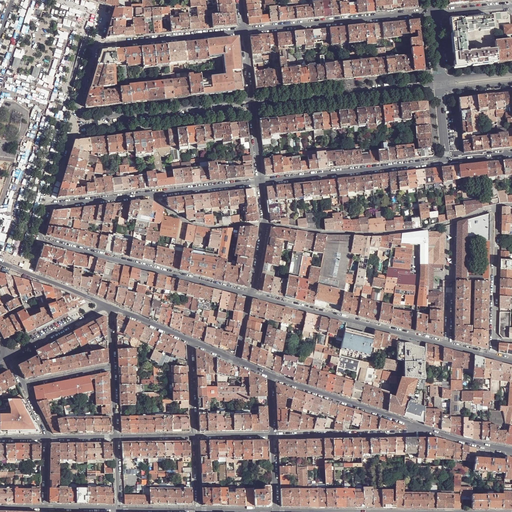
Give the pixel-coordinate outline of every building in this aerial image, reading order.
[(107,0),(106,6),(110,7),(115,8),(119,9),(118,0),(107,0)] [(154,0),(143,0),(143,5),(143,10),(152,9),(155,9),(154,5),(154,3),(154,0)] [(356,0),(357,0),(357,2),(358,14),(364,13),(367,13),(365,0),(356,0)] [(365,0),(367,13),(373,12),(376,12),(374,2),(373,0),(365,0)] [(403,9),(402,0),(380,0),(381,1),(374,2),(376,12),(383,11),(391,10),(397,10),(403,9)] [(417,0),(402,0),(403,9),(408,9),(418,8),(418,4),(417,0)] [(330,1),(321,2),(323,17),(329,17),(332,16),(330,1)] [(339,1),(330,1),(332,16),(337,16),(341,16),(340,4),(339,1)] [(321,2),(313,3),(313,5),(314,18),(320,18),(323,17),(321,2)] [(357,2),(348,3),(349,15),(354,14),(358,14),(357,2)] [(349,15),(348,3),(343,4),(340,4),(341,16),(346,15),(349,15)] [(296,7),(297,20),(298,20),(304,19),(312,19),(314,18),(313,5),(310,5),(305,6),(296,7)] [(234,6),(217,7),(218,16),(235,16),(235,10),(234,6)] [(270,15),(271,23),(275,22),(279,22),(278,9),(278,6),(269,7),(269,10),(270,14),(270,15)] [(287,8),(288,21),(294,20),(297,20),(296,7),(287,8)] [(126,10),(119,9),(115,8),(112,21),(126,21),(132,21),(132,10),(126,10)] [(201,8),(197,8),(198,16),(207,16),(206,8),(201,8)] [(287,8),(278,9),(279,22),(283,21),(288,21),(287,8)] [(152,9),(143,10),(144,16),(144,19),(153,18),(152,9)] [(152,9),(153,18),(162,17),(161,9),(159,9),(155,9),(152,9)] [(189,14),(179,15),(180,19),(181,32),(187,31),(191,31),(189,17),(189,14)] [(260,17),(260,24),(267,23),(271,23),(270,15),(270,14),(267,15),(262,15),(260,16),(260,17)] [(196,30),(200,30),(198,16),(189,17),(191,31),(196,30)] [(207,16),(198,16),(200,30),(206,29),(208,29),(207,16)] [(218,16),(212,16),(213,22),(213,28),(213,29),(225,27),(237,26),(236,21),(235,16),(218,16)] [(496,50),(476,52),(468,53),(468,55),(467,55),(465,56),(465,52),(466,52),(465,45),(464,45),(464,40),(464,33),(463,33),(463,30),(464,29),(464,30),(466,30),(466,31),(473,30),(493,29),(492,19),(492,16),(483,17),(472,18),(459,19),(450,20),(451,33),(452,34),(454,54),(454,56),(455,67),(463,66),(477,65),(490,64),(497,63),(496,50)] [(162,17),(153,18),(153,22),(154,32),(154,34),(155,34),(158,34),(163,33),(163,29),(162,17)] [(133,20),(133,21),(134,26),(135,36),(140,36),(146,35),(145,24),(145,23),(144,19),(133,20)] [(171,20),(172,28),(172,32),(172,33),(177,32),(181,32),(180,19),(171,20)] [(498,19),(492,19),(493,29),(494,36),(500,35),(500,33),(499,29),(498,19)] [(414,20),(409,21),(410,34),(419,33),(418,33),(421,32),(419,20),(414,20)] [(110,25),(109,29),(125,29),(125,26),(126,21),(112,21),(110,25)] [(403,22),(400,22),(401,35),(410,34),(409,21),(403,22)] [(395,22),(391,23),(393,38),(401,37),(401,35),(400,22),(395,22)] [(386,23),(382,24),(384,36),(384,39),(386,39),(393,38),(391,23),(386,23)] [(376,24),(374,25),(375,37),(384,36),(382,24),(376,24)] [(368,25),(365,26),(367,42),(367,46),(376,45),(375,37),(374,25),(368,25)] [(125,29),(124,37),(129,37),(135,36),(134,26),(132,26),(131,26),(131,29),(130,29),(125,29)] [(351,27),(347,27),(349,41),(349,44),(358,43),(356,26),(351,27)] [(360,26),(356,26),(358,43),(367,42),(365,26),(360,26)] [(342,28),(339,28),(340,42),(349,41),(347,27),(342,28)] [(333,29),(330,29),(331,39),(331,43),(331,45),(340,44),(340,42),(339,28),(333,29)] [(125,29),(109,29),(107,34),(106,39),(107,39),(113,38),(116,38),(124,37),(125,29)] [(325,29),(321,30),(322,40),(331,39),(330,29),(325,29)] [(494,36),(493,29),(473,30),(466,31),(466,30),(464,30),(464,29),(463,30),(463,33),(464,33),(464,40),(464,45),(465,45),(466,52),(465,52),(465,56),(467,55),(468,55),(468,53),(476,52),(496,50),(495,42),(494,36)] [(316,30),(312,31),(313,41),(322,40),(321,30),(316,30)] [(307,31),(303,32),(305,46),(305,49),(314,48),(313,43),(313,41),(312,31),(307,31)] [(286,33),(287,46),(293,45),(293,43),(296,42),(295,32),(290,33),(286,33)] [(298,32),(295,32),(296,42),(296,45),(296,47),(305,46),(303,32),(298,32)] [(421,38),(421,32),(418,33),(419,33),(419,35),(418,35),(418,38),(411,39),(411,42),(411,45),(411,46),(414,46),(414,49),(422,48),(421,38)] [(280,34),(277,34),(278,44),(278,45),(279,47),(287,46),(286,33),(280,34)] [(272,35),(268,35),(269,45),(278,45),(278,44),(277,34),(272,35)] [(263,36),(259,36),(261,54),(270,53),(270,48),(269,45),(268,35),(263,36)] [(250,37),(252,56),(256,55),(261,55),(261,54),(259,36),(254,37),(250,37)] [(215,41),(207,42),(209,59),(224,58),(227,79),(202,81),(203,95),(213,94),(230,92),(235,92),(233,75),(232,72),(236,71),(241,71),(238,43),(233,39),(226,40),(215,41)] [(511,39),(505,40),(495,42),(496,50),(497,63),(508,62),(511,61),(511,39)] [(200,42),(196,43),(198,62),(209,61),(209,59),(207,42),(200,42)] [(191,43),(185,44),(187,63),(198,62),(196,43),(191,43)] [(168,51),(170,65),(187,63),(185,44),(177,45),(168,45),(168,51)] [(160,46),(155,47),(157,66),(161,66),(170,65),(168,51),(168,45),(160,46)] [(148,47),(141,48),(143,64),(143,68),(157,66),(155,47),(148,47)] [(143,64),(141,48),(133,49),(125,50),(126,63),(126,66),(143,64)] [(412,56),(414,72),(425,71),(423,52),(422,48),(414,49),(412,49),(412,56)] [(100,59),(98,65),(113,66),(113,64),(126,63),(125,50),(115,51),(106,51),(101,55),(100,59)] [(404,56),(395,57),(397,74),(405,73),(404,56)] [(412,56),(404,56),(405,73),(414,72),(412,56)] [(14,57),(12,66),(18,67),(20,59),(14,57)] [(395,57),(386,58),(388,75),(397,74),(395,57)] [(386,58),(377,59),(379,76),(388,75),(386,58)] [(377,59),(369,60),(370,77),(379,76),(377,59)] [(369,60),(360,61),(361,78),(370,77),(369,60)] [(360,61),(351,62),(353,79),(361,78),(360,61)] [(351,62),(342,63),(344,80),(353,79),(351,62)] [(342,63),(334,64),(335,80),(344,80),(342,63)] [(331,64),(325,65),(327,81),(335,80),(334,64),(331,64)] [(92,86),(91,89),(103,88),(115,86),(114,66),(113,66),(98,65),(97,68),(94,77),(92,86)] [(321,66),(316,66),(318,82),(327,81),(325,65),(321,66)] [(32,74),(38,76),(40,68),(34,66),(32,74)] [(316,66),(307,67),(309,83),(318,82),(316,66)] [(307,67),(299,68),(300,84),(309,83),(307,67)] [(299,68),(290,69),(291,85),(300,84),(299,68)] [(286,69),(281,70),(282,86),(291,85),(290,69),(286,69)] [(274,71),(272,71),(274,87),(282,86),(281,70),(274,71)] [(272,71),(263,72),(265,88),(274,87),(272,71)] [(254,73),(254,76),(256,89),(265,88),(263,72),(254,73)] [(233,75),(235,92),(244,91),(242,74),(237,75),(233,75)] [(193,75),(189,76),(189,79),(191,97),(203,95),(202,81),(201,76),(193,77),(193,75)] [(175,81),(172,81),(174,98),(191,97),(189,79),(175,81)] [(166,82),(163,82),(165,99),(174,98),(172,81),(166,82)] [(157,83),(154,83),(156,100),(165,99),(163,82),(157,83)] [(154,83),(146,84),(146,85),(148,101),(156,100),(154,83)] [(130,88),(132,103),(148,101),(146,85),(142,86),(130,87),(130,88)] [(103,88),(91,89),(88,98),(85,107),(87,108),(95,107),(98,107),(105,106),(103,92),(103,88)] [(130,88),(121,89),(121,90),(123,104),(132,103),(130,88)] [(121,90),(103,92),(105,106),(123,104),(121,90)] [(506,93),(502,93),(504,106),(511,104),(511,99),(511,92),(506,93)] [(497,94),(494,94),(495,109),(504,108),(504,106),(502,93),(497,94)] [(486,95),(485,95),(486,110),(495,109),(494,94),(489,95),(486,95)] [(479,96),(476,96),(478,111),(486,110),(485,95),(479,96)] [(470,97),(467,97),(469,111),(469,112),(474,111),(478,111),(476,96),(470,97)] [(467,97),(458,98),(460,112),(466,112),(469,111),(467,97)] [(418,112),(428,111),(428,104),(428,102),(417,103),(418,112)] [(417,103),(409,104),(410,113),(415,113),(415,112),(418,112),(417,103)] [(409,104),(400,105),(402,121),(410,120),(410,113),(409,104)] [(400,105),(391,106),(393,122),(402,121),(400,105)] [(391,106),(383,107),(384,123),(393,122),(391,106)] [(383,107),(374,108),(375,124),(384,123),(383,107)] [(374,108),(365,109),(367,125),(367,128),(376,128),(375,124),(374,108)] [(504,108),(495,109),(496,113),(497,124),(497,128),(506,127),(505,119),(504,108)] [(365,109),(356,110),(358,126),(367,125),(365,109)] [(356,110),(347,111),(349,127),(354,126),(358,126),(356,110)] [(347,111),(338,112),(340,128),(349,127),(347,111)] [(429,113),(428,111),(418,112),(415,112),(415,113),(416,120),(429,118),(429,113)] [(474,111),(469,112),(469,115),(469,117),(471,132),(480,131),(479,122),(476,122),(475,116),(478,116),(478,111),(474,111)] [(338,112),(330,113),(331,129),(340,128),(338,112)] [(466,112),(460,112),(461,125),(462,134),(471,134),(471,132),(469,117),(469,115),(466,115),(466,112)] [(330,113),(321,114),(322,130),(331,129),(330,113)] [(496,113),(487,114),(487,115),(488,125),(497,124),(496,113)] [(321,114),(312,115),(314,131),(322,130),(321,114)] [(312,115),(303,116),(305,132),(314,131),(312,115)] [(303,116),(294,117),(296,133),(300,132),(305,132),(303,116)] [(286,117),(277,118),(279,135),(287,134),(286,117)] [(294,117),(286,117),(287,134),(296,133),(294,117)] [(277,118),(268,119),(270,136),(279,135),(277,118)] [(429,118),(416,120),(417,127),(430,126),(429,121),(429,118)] [(260,120),(262,141),(270,140),(270,136),(268,119),(260,120)] [(247,122),(239,123),(240,139),(249,138),(247,122)] [(239,123),(230,124),(232,140),(240,139),(239,123)] [(230,124),(221,125),(223,141),(223,144),(232,143),(232,140),(230,124)] [(221,125),(212,126),(214,142),(223,141),(221,125)] [(212,126),(204,127),(205,143),(214,142),(212,126)] [(417,135),(431,133),(430,128),(430,126),(417,127),(417,135)] [(204,127),(195,128),(197,144),(197,147),(206,146),(205,143),(204,127)] [(195,128),(186,129),(188,145),(197,144),(195,128)] [(188,145),(186,129),(177,130),(179,146),(179,148),(188,148),(188,145)] [(177,130),(168,131),(170,147),(179,146),(177,130)] [(168,131),(151,133),(153,151),(170,150),(170,149),(170,147),(168,131)] [(507,132),(498,133),(498,135),(499,149),(505,148),(508,148),(507,138),(507,135),(507,132)] [(151,133),(133,134),(135,152),(136,156),(153,155),(153,151),(151,133)] [(431,133),(417,135),(418,142),(431,141),(431,136),(431,133)] [(133,134),(125,135),(127,152),(127,153),(135,152),(133,134)] [(125,135),(116,136),(118,153),(124,152),(127,152),(125,135)] [(498,135),(489,136),(490,150),(495,149),(499,149),(498,135)] [(116,136),(107,137),(109,154),(118,153),(116,136)] [(489,136),(480,137),(482,151),(487,150),(490,150),(489,136)] [(100,138),(98,138),(100,152),(100,155),(109,154),(107,137),(100,138)] [(480,137),(471,138),(472,141),(473,152),(478,151),(482,151),(480,137)] [(98,138),(89,139),(91,151),(92,154),(95,155),(95,153),(100,152),(98,138)] [(74,146),(73,149),(86,152),(87,151),(88,151),(91,151),(89,139),(75,141),(74,146)] [(270,140),(262,141),(263,152),(272,151),(270,140)] [(431,141),(418,142),(419,150),(432,148),(432,143),(431,141)] [(472,141),(462,141),(464,152),(469,152),(473,152),(472,141)] [(409,159),(414,158),(414,151),(413,145),(404,146),(406,159),(409,159)] [(402,160),(406,159),(404,146),(396,147),(396,149),(397,160),(402,160)] [(432,148),(419,150),(419,152),(420,158),(433,156),(433,152),(432,148)] [(71,153),(70,158),(87,162),(89,153),(86,152),(73,149),(71,153)] [(384,162),(388,161),(387,150),(387,149),(384,150),(378,150),(378,151),(380,162),(384,162)] [(393,161),(397,160),(396,149),(387,150),(388,161),(393,161)] [(163,175),(165,175),(164,172),(162,172),(160,156),(161,156),(163,157),(165,158),(168,157),(170,156),(171,154),(170,150),(153,151),(153,155),(155,169),(155,170),(155,172),(155,173),(156,176),(163,175)] [(343,151),(334,152),(336,167),(341,167),(344,166),(343,152),(343,151)] [(360,151),(351,152),(353,165),(358,165),(362,164),(361,156),(360,151)] [(378,151),(370,152),(370,155),(371,163),(375,163),(380,162),(378,151)] [(135,152),(127,153),(128,160),(128,163),(128,165),(129,168),(137,167),(136,156),(135,152)] [(324,169),(327,168),(325,153),(325,152),(316,153),(316,155),(318,169),(324,169)] [(334,152),(325,153),(327,168),(332,168),(336,167),(334,152)] [(350,166),(353,165),(351,152),(343,152),(344,166),(350,166)] [(92,154),(89,153),(87,162),(91,163),(97,164),(98,155),(95,155),(92,154)] [(308,161),(309,170),(314,170),(318,169),(316,155),(308,156),(308,158),(308,161)] [(367,164),(371,163),(370,155),(361,156),(362,164),(367,164)] [(281,157),(272,158),(273,159),(274,174),(279,174),(283,173),(281,159),(281,157)] [(299,157),(290,158),(292,172),(297,172),(300,171),(299,162),(299,157)] [(69,163),(68,167),(85,171),(86,167),(86,165),(87,162),(70,158),(69,163)] [(290,158),(281,159),(283,173),(288,173),(292,172),(290,158)] [(266,175),(274,174),(273,159),(264,160),(264,165),(266,175)] [(506,161),(503,161),(504,175),(511,174),(511,164),(511,160),(506,161)] [(308,161),(299,162),(300,171),(304,171),(309,170),(308,161)] [(497,161),(494,162),(496,176),(504,175),(503,161),(497,161)] [(490,162),(485,163),(487,175),(487,178),(496,177),(496,176),(494,162),(490,162)] [(217,163),(208,164),(208,168),(210,182),(214,181),(218,181),(217,167),(217,163)] [(485,163),(472,164),(459,166),(461,179),(469,177),(469,179),(478,177),(478,176),(487,175),(485,163)] [(101,165),(97,164),(94,173),(98,174),(103,175),(103,174),(102,172),(101,165)] [(128,165),(119,166),(120,174),(127,173),(129,173),(129,168),(128,165)] [(226,166),(217,167),(218,181),(223,180),(227,180),(226,168),(226,166)] [(454,166),(450,167),(452,180),(461,179),(459,166),(454,166)] [(66,170),(65,174),(78,178),(81,178),(82,179),(85,171),(68,167),(66,170)] [(235,167),(226,168),(227,180),(232,179),(236,179),(235,168),(235,167)] [(243,167),(235,168),(236,179),(242,178),(244,178),(243,168),(243,167)] [(252,167),(243,168),(244,178),(251,177),(253,177),(252,167)] [(445,167),(441,168),(443,182),(452,181),(452,180),(450,167),(445,167)] [(191,169),(192,184),(198,183),(201,183),(199,169),(199,168),(191,169)] [(208,168),(199,169),(201,183),(206,182),(210,182),(208,168)] [(438,168),(433,169),(434,183),(443,182),(441,168),(438,168)] [(191,169),(182,170),(183,185),(188,184),(192,184),(191,169)] [(428,169),(424,170),(425,184),(434,183),(433,169),(428,169)] [(182,170),(173,171),(173,174),(174,179),(174,185),(180,185),(183,185),(182,170)] [(419,170),(415,171),(416,185),(420,184),(425,184),(424,170),(419,170)] [(93,173),(85,171),(82,179),(87,180),(94,182),(94,180),(93,173)] [(138,176),(138,177),(140,189),(145,189),(148,188),(147,176),(147,174),(147,173),(146,171),(141,172),(141,173),(138,174),(138,176)] [(409,172),(406,172),(408,189),(417,188),(416,185),(415,171),(409,172)] [(147,176),(148,188),(154,188),(157,187),(156,176),(155,173),(155,172),(152,173),(149,173),(147,173),(147,174),(147,176)] [(401,172),(397,173),(399,190),(399,191),(408,190),(408,189),(406,172),(401,172)] [(392,173),(388,174),(390,188),(390,191),(399,190),(397,173),(392,173)] [(64,179),(63,182),(77,184),(78,178),(65,174),(64,179)] [(163,175),(156,176),(157,187),(162,187),(173,186),(174,185),(174,179),(166,180),(166,174),(165,175),(163,175)] [(383,174),(380,175),(381,189),(390,188),(388,174),(383,174)] [(374,175),(371,176),(373,190),(381,189),(380,175),(374,175)] [(366,176),(363,177),(364,191),(373,190),(371,176),(366,176)] [(112,177),(103,178),(103,179),(105,193),(110,193),(113,192),(112,180),(112,177)] [(138,177),(130,178),(131,190),(137,190),(140,189),(138,177)] [(358,177),(354,178),(356,192),(364,191),(363,177),(358,177)] [(127,178),(121,179),(122,191),(128,191),(131,190),(130,178),(127,178)] [(349,178),(346,179),(347,193),(356,192),(354,178),(349,178)] [(100,179),(94,180),(94,182),(95,184),(96,194),(100,194),(105,193),(103,179),(100,179)] [(117,179),(112,180),(113,192),(118,192),(122,191),(121,179),(117,179)] [(339,179),(337,180),(339,194),(341,193),(347,193),(346,179),(339,179)] [(331,180),(328,181),(330,195),(339,194),(337,180),(331,180)] [(323,181),(319,182),(321,196),(330,195),(328,181),(323,181)] [(313,182),(311,183),(312,197),(321,196),(319,182),(313,182)] [(306,183),(302,184),(304,198),(312,197),(311,183),(306,183)] [(497,183),(488,184),(489,199),(498,198),(498,197),(498,192),(497,183)] [(95,184),(87,184),(87,187),(87,195),(92,195),(96,194),(95,184)] [(297,184),(293,185),(295,199),(304,198),(302,184),(297,184)] [(288,185),(284,186),(286,200),(295,199),(293,185),(288,185)] [(280,186),(276,187),(278,201),(286,200),(284,186),(280,186)] [(276,187),(267,188),(268,195),(268,202),(275,201),(278,201),(276,187)] [(75,189),(73,197),(75,196),(80,196),(81,188),(79,188),(75,189)] [(59,194),(58,198),(69,197),(73,197),(75,189),(60,190),(59,194)] [(246,199),(256,198),(254,189),(249,190),(245,190),(246,199)] [(240,191),(236,191),(238,204),(247,203),(246,199),(245,190),(240,191)] [(231,192),(228,192),(229,206),(235,206),(238,205),(238,204),(236,191),(231,192)] [(223,193),(219,193),(221,207),(229,206),(228,192),(223,193)] [(214,194),(210,194),(212,208),(221,207),(219,193),(214,194)] [(347,193),(341,193),(343,212),(340,212),(341,214),(341,215),(350,214),(348,197),(347,193)] [(206,194),(201,195),(203,209),(206,208),(212,208),(210,194),(206,194)] [(196,195),(193,196),(194,210),(203,209),(201,195),(196,195)] [(453,195),(444,196),(445,206),(454,205),(453,195)] [(187,196),(184,197),(186,213),(187,218),(187,219),(188,220),(189,221),(193,220),(195,220),(195,215),(194,210),(193,196),(187,196)] [(179,197),(175,198),(177,213),(178,213),(186,213),(184,197),(179,197)] [(173,211),(177,213),(175,198),(169,198),(167,199),(168,207),(173,211)] [(256,202),(256,198),(246,199),(247,203),(247,207),(257,206),(256,202)] [(382,198),(374,199),(375,209),(375,212),(375,217),(378,217),(378,218),(378,221),(385,221),(382,198)] [(162,199),(159,200),(158,200),(158,201),(164,205),(168,207),(167,199),(162,199)] [(489,199),(481,200),(481,208),(484,206),(490,205),(489,199)] [(481,200),(463,203),(463,206),(464,215),(481,208),(481,200)] [(137,218),(149,221),(150,220),(150,216),(151,211),(153,202),(151,201),(145,201),(140,202),(137,218)] [(275,201),(268,202),(269,209),(270,213),(279,212),(279,211),(278,203),(275,204),(275,201)] [(135,202),(131,203),(128,218),(137,220),(137,218),(140,202),(135,202)] [(160,206),(153,202),(151,211),(159,212),(160,206)] [(126,203),(122,204),(120,217),(128,218),(131,203),(126,203)] [(118,204),(114,205),(112,219),(115,219),(116,216),(120,217),(122,204),(118,204)] [(428,204),(419,205),(420,215),(420,217),(420,218),(429,217),(429,216),(428,209),(428,204)] [(103,206),(99,206),(96,221),(103,222),(107,205),(103,206)] [(110,205),(107,205),(103,222),(103,223),(111,224),(111,223),(112,219),(114,205),(110,205)] [(95,207),(91,207),(89,219),(96,221),(99,206),(95,207)] [(161,208),(160,206),(159,212),(151,211),(150,216),(162,218),(163,216),(164,210),(161,208)] [(247,207),(244,207),(245,215),(257,214),(257,209),(257,206),(247,207)] [(463,206),(454,207),(455,211),(456,218),(461,216),(464,215),(463,206)] [(87,208),(84,208),(81,220),(88,222),(89,219),(91,207),(87,208)] [(503,216),(510,216),(511,207),(503,207),(503,213),(503,216)] [(77,209),(70,209),(68,217),(71,217),(71,220),(74,220),(74,218),(76,218),(76,220),(81,220),(84,208),(77,209)] [(428,209),(429,216),(429,217),(430,224),(430,225),(434,224),(438,223),(438,216),(437,214),(437,208),(428,209)] [(53,215),(51,219),(68,220),(68,217),(70,209),(68,210),(54,211),(53,215)] [(455,211),(446,212),(446,213),(446,215),(447,220),(452,219),(456,218),(455,211)] [(279,212),(270,213),(270,218),(271,222),(280,222),(280,221),(279,214),(279,212)] [(467,237),(466,261),(469,261),(472,261),(473,238),(480,238),(480,241),(484,241),(489,241),(490,213),(467,220),(467,237)] [(195,220),(196,222),(201,223),(205,224),(204,215),(204,214),(195,215),(195,220)] [(207,215),(204,215),(205,224),(208,225),(210,225),(214,225),(213,214),(207,215)] [(257,214),(245,215),(246,223),(258,222),(258,218),(257,214)] [(314,214),(306,215),(306,223),(307,228),(311,229),(316,230),(315,221),(314,214)] [(341,214),(332,215),(332,217),(334,231),(339,231),(343,231),(342,221),(341,215),(341,214)] [(239,215),(231,216),(231,220),(231,224),(240,223),(239,216),(239,215)] [(446,215),(438,216),(438,223),(443,221),(447,220),(446,215)] [(162,218),(150,216),(150,220),(152,220),(151,229),(160,231),(162,222),(162,218)] [(176,219),(163,216),(162,218),(162,222),(160,231),(160,233),(159,235),(168,236),(176,238),(180,220),(177,219),(176,219)] [(503,221),(503,224),(510,224),(511,224),(511,216),(510,216),(503,216),(503,221)] [(128,218),(120,217),(118,225),(118,227),(126,229),(128,218)] [(332,217),(323,218),(324,222),(325,231),(330,231),(334,231),(332,217)] [(350,218),(350,221),(351,231),(357,232),(360,232),(359,219),(358,217),(350,218)] [(420,217),(411,218),(412,222),(412,229),(418,228),(421,227),(420,218),(420,217)] [(137,220),(134,233),(147,236),(147,231),(148,229),(149,221),(137,218),(137,220)] [(367,218),(359,219),(360,232),(364,232),(368,232),(367,222),(367,218)] [(68,220),(51,219),(50,224),(49,228),(65,230),(68,220)] [(297,224),(297,219),(288,219),(289,225),(293,226),(298,227),(297,224)] [(76,220),(75,220),(73,231),(79,232),(79,231),(80,228),(81,222),(81,220),(76,220)] [(184,223),(180,220),(176,238),(175,246),(174,251),(183,253),(183,250),(185,241),(187,225),(184,223)] [(456,251),(456,281),(466,281),(466,261),(467,237),(467,220),(457,223),(456,251)] [(324,222),(315,221),(316,230),(321,230),(325,231),(324,222)] [(350,221),(342,221),(343,231),(348,231),(351,231),(350,221)] [(378,221),(376,222),(377,232),(386,231),(385,222),(385,221),(378,221)] [(370,222),(367,222),(368,232),(373,232),(377,232),(376,222),(370,222)] [(394,222),(385,222),(386,231),(391,231),(394,230),(394,223),(394,222)] [(403,222),(395,222),(396,230),(400,230),(403,229),(403,223),(403,222)] [(192,226),(187,225),(185,241),(193,243),(194,237),(196,227),(192,226)] [(117,231),(116,238),(124,240),(124,239),(125,237),(126,229),(118,227),(118,228),(117,231)] [(203,228),(196,227),(194,237),(209,240),(211,230),(203,228)] [(240,229),(239,235),(256,238),(257,231),(258,227),(247,228),(240,228),(240,229)] [(48,231),(46,236),(54,238),(62,240),(77,244),(79,232),(73,231),(65,230),(49,228),(48,231)] [(269,234),(269,238),(282,240),(284,229),(277,229),(270,228),(269,234)] [(216,229),(211,230),(209,240),(208,247),(219,249),(223,229),(216,229)] [(228,229),(223,229),(219,249),(219,252),(218,256),(217,259),(227,261),(228,257),(228,255),(229,250),(230,244),(231,240),(232,234),(233,229),(228,229)] [(286,230),(284,229),(282,240),(283,240),(284,240),(289,241),(290,230),(286,230)] [(293,231),(290,230),(289,241),(288,243),(288,244),(294,245),(297,231),(293,231)] [(86,233),(79,231),(79,232),(77,244),(84,246),(86,233)] [(160,233),(147,231),(147,236),(146,240),(151,241),(153,242),(158,242),(159,235),(160,233)] [(302,232),(297,231),(294,245),(293,250),(303,252),(304,250),(304,247),(307,232),(302,232)] [(401,244),(401,242),(420,244),(427,244),(427,231),(413,233),(402,234),(401,233),(393,234),(393,235),(392,244),(401,245),(401,244)] [(86,233),(84,246),(88,247),(91,248),(94,234),(86,232),(86,233)] [(304,247),(314,249),(317,234),(311,233),(307,232),(304,247)] [(428,232),(428,244),(428,245),(434,245),(444,245),(444,232),(428,232)] [(133,238),(133,241),(145,243),(146,240),(147,236),(134,233),(133,238)] [(101,236),(94,234),(91,248),(95,249),(98,249),(101,236)] [(317,234),(314,249),(314,251),(318,252),(324,253),(327,235),(326,235),(320,235),(317,234)] [(256,238),(239,235),(238,238),(237,246),(254,249),(255,243),(256,238)] [(318,285),(344,291),(344,290),(346,282),(347,274),(348,271),(351,253),(354,236),(327,235),(324,253),(323,254),(323,256),(321,266),(320,269),(318,285)] [(381,236),(379,247),(387,248),(389,235),(388,236),(383,236),(381,236)] [(108,238),(101,236),(98,249),(102,251),(105,251),(108,238)] [(176,238),(168,236),(167,244),(175,246),(176,238)] [(354,236),(351,253),(353,253),(360,254),(363,237),(358,236),(354,236)] [(372,237),(370,245),(379,247),(381,236),(376,237),(372,237)] [(209,240),(194,237),(193,243),(193,247),(206,250),(206,247),(208,247),(209,240)] [(356,275),(355,284),(360,285),(363,285),(366,269),(369,250),(370,249),(370,245),(372,237),(366,237),(363,237),(360,254),(360,257),(357,273),(356,275)] [(115,240),(108,238),(105,251),(109,252),(113,253),(115,240)] [(115,240),(113,253),(118,255),(121,255),(124,240),(116,238),(115,240)] [(268,243),(267,246),(282,249),(283,240),(282,240),(269,238),(268,243)] [(124,240),(121,255),(126,257),(130,258),(133,241),(124,239),(124,240)] [(145,243),(133,241),(130,258),(137,259),(142,261),(144,248),(145,243)] [(193,243),(185,241),(183,250),(192,251),(193,247),(193,243)] [(167,244),(158,242),(157,247),(174,251),(175,246),(167,244)] [(404,305),(413,305),(415,285),(414,285),(416,275),(409,274),(413,245),(401,244),(401,245),(400,248),(391,247),(391,249),(389,257),(386,275),(386,277),(396,278),(394,294),(393,304),(401,304),(404,305)] [(427,244),(420,244),(420,245),(419,245),(419,251),(420,251),(420,274),(417,306),(419,306),(424,306),(427,307),(427,306),(427,292),(427,244)] [(428,245),(428,263),(428,280),(428,281),(428,292),(443,292),(443,290),(433,289),(433,266),(433,263),(434,263),(434,245),(428,245)] [(444,245),(434,245),(434,263),(433,263),(433,266),(443,266),(444,245)] [(42,252),(40,259),(50,262),(52,262),(52,260),(54,260),(57,261),(56,264),(62,266),(66,251),(53,248),(51,248),(43,246),(42,252)] [(254,249),(237,246),(235,256),(238,257),(252,260),(253,253),(254,249)] [(266,251),(266,255),(280,258),(281,250),(282,249),(267,246),(266,251)] [(174,251),(157,247),(156,250),(154,264),(159,265),(163,266),(164,266),(168,268),(171,268),(174,251)] [(150,249),(144,248),(142,261),(149,263),(154,264),(156,250),(152,249),(150,249)] [(192,251),(183,250),(183,253),(180,271),(184,272),(188,273),(192,251)] [(298,278),(308,281),(311,267),(311,264),(313,255),(313,252),(304,250),(303,252),(303,256),(299,275),(298,278)] [(71,253),(66,251),(62,266),(67,267),(68,264),(72,266),(73,263),(74,263),(74,254),(71,253)] [(183,253),(174,251),(171,268),(176,270),(180,271),(183,253)] [(205,253),(192,251),(188,273),(195,275),(201,276),(205,253)] [(218,256),(205,253),(201,276),(208,278),(213,279),(217,259),(218,256)] [(475,281),(488,281),(489,253),(484,253),(483,277),(468,276),(469,261),(466,261),(466,281),(469,281),(475,281)] [(90,257),(74,254),(74,263),(74,266),(82,268),(88,269),(90,257)] [(295,274),(299,275),(303,256),(293,254),(291,261),(290,269),(289,273),(295,274)] [(264,260),(264,263),(268,264),(276,266),(278,267),(280,259),(280,258),(266,255),(264,260)] [(98,260),(90,257),(88,269),(95,270),(98,260)] [(252,260),(238,257),(236,266),(241,267),(250,268),(251,263),(252,260)] [(50,262),(40,259),(38,264),(35,272),(41,274),(47,276),(55,279),(72,285),(73,275),(49,266),(50,262)] [(227,261),(217,259),(213,279),(219,281),(223,282),(226,264),(227,261)] [(101,260),(98,260),(95,270),(94,273),(103,276),(106,262),(101,260)] [(511,260),(508,261),(502,260),(501,266),(501,269),(511,269),(511,260)] [(52,262),(50,262),(49,266),(73,275),(73,269),(67,267),(62,266),(56,264),(53,263),(52,262)] [(110,263),(106,262),(103,276),(102,279),(102,280),(110,282),(110,281),(111,281),(115,264),(110,263)] [(118,265),(115,264),(111,281),(110,281),(120,284),(120,283),(124,266),(118,265)] [(226,264),(223,282),(231,284),(237,286),(241,267),(236,266),(236,265),(235,268),(230,267),(231,264),(226,264)] [(266,272),(265,276),(274,278),(274,276),(274,273),(275,270),(275,269),(276,266),(268,264),(266,272)] [(128,267),(124,266),(120,283),(120,284),(119,285),(128,287),(130,280),(130,278),(132,269),(128,267)] [(250,268),(241,267),(237,286),(247,288),(248,280),(250,268)] [(320,269),(311,267),(308,281),(308,283),(318,285),(320,269)] [(73,275),(72,285),(73,286),(80,289),(81,277),(81,270),(73,269),(73,275)] [(136,269),(132,269),(130,278),(139,280),(141,271),(136,269)] [(501,279),(511,279),(511,269),(501,269),(501,274),(501,279)] [(145,272),(141,271),(139,280),(147,283),(149,273),(145,272)] [(152,274),(149,273),(147,283),(147,286),(155,288),(158,275),(152,274)] [(356,275),(347,274),(346,282),(355,284),(356,275)] [(8,276),(5,275),(8,284),(13,296),(19,294),(14,277),(8,276)] [(161,276),(158,275),(155,288),(160,289),(164,290),(166,277),(161,276)] [(102,279),(93,276),(92,279),(88,292),(96,295),(97,296),(101,283),(102,280),(102,279)] [(274,278),(265,276),(262,292),(268,293),(271,294),(274,278)] [(285,297),(294,300),(298,278),(292,277),(289,276),(288,281),(285,297)] [(16,278),(14,277),(19,294),(20,296),(27,294),(21,279),(16,278)] [(92,279),(81,277),(80,289),(87,292),(88,292),(92,279)] [(173,279),(166,277),(164,290),(163,294),(169,295),(170,291),(173,279)] [(373,277),(372,286),(384,288),(386,280),(378,278),(373,277)] [(390,293),(394,294),(396,278),(386,277),(386,280),(384,288),(384,290),(383,292),(390,293)] [(298,301),(304,302),(306,291),(308,283),(308,281),(298,278),(294,300),(298,301)] [(27,281),(21,279),(27,294),(28,298),(36,295),(34,291),(31,282),(27,281)] [(176,280),(173,279),(170,291),(177,292),(179,281),(176,280)] [(501,284),(501,288),(511,288),(511,279),(501,279),(501,284)] [(138,283),(130,280),(128,287),(137,289),(138,284),(138,283)] [(278,296),(285,297),(288,281),(285,281),(282,280),(278,296)] [(183,282),(179,281),(177,292),(187,295),(189,283),(183,282)] [(456,281),(455,300),(469,300),(469,281),(466,281),(456,281)] [(475,281),(475,291),(488,291),(488,286),(488,281),(475,281)] [(45,295),(41,285),(38,284),(32,282),(31,282),(34,291),(36,295),(36,297),(45,295)] [(109,285),(101,283),(97,296),(102,298),(106,300),(109,285)] [(194,284),(189,283),(187,295),(194,297),(194,298),(199,299),(199,298),(201,286),(194,284)] [(13,296),(8,284),(0,286),(1,286),(2,288),(5,296),(9,303),(15,300),(13,296)] [(146,286),(138,284),(137,289),(136,292),(145,294),(145,291),(146,289),(146,286)] [(44,286),(41,285),(45,295),(47,300),(55,298),(52,288),(46,286),(44,286)] [(119,287),(109,285),(106,300),(111,302),(115,304),(119,288),(119,287)] [(315,300),(341,306),(344,293),(344,291),(318,285),(316,293),(315,300)] [(363,285),(362,293),(371,294),(372,286),(363,285)] [(207,288),(201,286),(199,298),(204,299),(211,301),(213,289),(207,288)] [(55,289),(52,288),(55,298),(56,300),(60,299),(63,298),(60,290),(55,289)] [(127,290),(119,288),(115,304),(119,305),(123,307),(127,292),(127,290)] [(372,300),(372,301),(382,303),(382,301),(383,292),(384,290),(374,288),(373,290),(372,299),(372,300)] [(501,293),(501,297),(511,297),(511,293),(511,288),(501,288),(501,293)] [(217,290),(213,289),(211,301),(219,303),(220,303),(222,292),(217,290)] [(62,291),(60,290),(63,298),(64,299),(69,312),(77,307),(85,303),(83,300),(79,299),(76,297),(72,295),(64,292),(62,291)] [(315,300),(316,293),(310,292),(309,291),(306,291),(304,302),(308,303),(310,304),(314,305),(315,300)] [(475,291),(474,300),(488,301),(488,295),(488,291),(475,291)] [(136,294),(127,292),(123,307),(128,309),(132,311),(136,294)] [(225,293),(222,292),(220,303),(219,308),(221,308),(227,310),(230,294),(225,293)] [(443,306),(443,292),(428,292),(427,292),(427,306),(430,306),(432,306),(432,302),(435,302),(435,306),(443,306)] [(345,313),(349,314),(352,297),(352,296),(353,295),(344,293),(341,306),(340,311),(345,313)] [(27,294),(20,296),(20,297),(23,305),(25,310),(26,311),(32,309),(31,307),(29,303),(28,298),(27,294)] [(144,296),(136,294),(132,311),(136,313),(140,315),(144,297),(144,296)] [(233,294),(230,294),(227,310),(234,311),(237,296),(233,294)] [(194,297),(187,295),(184,307),(184,309),(187,310),(196,312),(197,308),(198,302),(199,299),(194,298),(194,297)] [(0,298),(0,302),(2,306),(7,304),(9,303),(5,296),(3,297),(1,298),(0,298)] [(245,298),(237,296),(234,311),(242,313),(245,298)] [(145,317),(149,318),(153,300),(144,297),(140,315),(145,317)] [(358,298),(352,297),(349,314),(354,315),(358,316),(361,299),(358,298)] [(501,297),(500,308),(509,309),(511,309),(511,297),(501,297)] [(20,306),(17,299),(15,300),(9,303),(7,304),(10,311),(11,311),(15,309),(20,306)] [(69,312),(64,299),(60,301),(57,303),(61,316),(63,315),(69,312)] [(267,303),(252,299),(250,310),(250,314),(264,318),(267,303)] [(370,300),(361,299),(358,316),(363,317),(366,318),(369,301),(370,300)] [(161,304),(153,300),(149,318),(154,320),(158,322),(161,308),(161,304)] [(315,300),(314,305),(336,310),(337,311),(340,311),(341,306),(315,300)] [(455,300),(455,311),(469,311),(469,300),(455,300)] [(474,310),(488,311),(488,305),(488,301),(474,300),(474,310)] [(372,320),(378,321),(382,303),(372,301),(369,301),(366,318),(370,319),(372,320)] [(55,319),(61,316),(57,303),(56,302),(48,305),(49,307),(50,310),(53,320),(55,319)] [(203,303),(198,302),(197,308),(210,310),(211,304),(203,303)] [(267,303),(264,318),(273,320),(276,305),(270,304),(267,303)] [(385,323),(390,324),(392,310),(393,305),(389,304),(383,303),(382,303),(378,321),(385,323)] [(276,305),(273,320),(275,321),(281,322),(284,307),(279,306),(276,305)] [(430,321),(442,322),(443,306),(435,306),(432,306),(430,306),(429,321),(430,321)] [(284,307),(281,322),(290,324),(290,322),(293,310),(289,309),(284,307)] [(167,309),(161,308),(158,322),(161,323),(164,325),(167,309)] [(210,310),(197,308),(196,312),(196,315),(199,315),(204,318),(208,319),(209,316),(210,310)] [(27,313),(30,318),(41,314),(40,309),(32,311),(27,313)] [(173,311),(167,309),(164,325),(167,326),(170,327),(172,314),(173,311)] [(34,330),(35,329),(30,318),(27,313),(26,311),(25,310),(17,314),(25,329),(24,329),(26,332),(27,333),(29,333),(31,331),(34,330)] [(53,320),(50,310),(45,311),(44,311),(45,312),(41,314),(30,318),(35,329),(45,324),(53,320)] [(293,310),(290,322),(304,325),(307,313),(299,311),(293,310)] [(403,311),(392,310),(390,324),(396,326),(402,327),(403,311)] [(474,310),(474,320),(487,321),(487,315),(488,311),(474,310)] [(234,311),(234,314),(233,317),(232,321),(241,322),(242,317),(242,313),(234,311)] [(412,312),(403,311),(402,327),(406,328),(410,329),(412,312)] [(455,311),(455,326),(468,326),(469,311),(455,311)] [(502,338),(510,338),(510,328),(510,326),(510,324),(511,313),(500,312),(499,335),(502,338)] [(310,314),(307,313),(304,325),(302,336),(309,337),(311,331),(312,324),(314,315),(310,314)] [(424,333),(426,333),(426,324),(426,321),(426,316),(416,313),(415,330),(421,332),(424,333)] [(25,329),(17,314),(10,318),(18,332),(19,332),(24,329),(25,329)] [(177,315),(172,314),(170,327),(174,329),(179,332),(182,318),(182,316),(177,315)] [(123,334),(129,320),(123,318),(117,315),(117,316),(116,318),(117,331),(123,334)] [(195,321),(191,337),(198,340),(204,342),(206,328),(207,325),(198,322),(199,315),(196,315),(195,316),(195,321)] [(314,315),(312,324),(319,326),(321,317),(317,316),(314,315)] [(5,339),(11,336),(4,321),(1,316),(0,316),(0,331),(4,339),(5,339)] [(107,337),(106,318),(104,316),(97,320),(95,321),(103,334),(104,337),(105,338),(107,337)] [(319,326),(319,331),(327,333),(330,319),(324,318),(321,317),(319,326)] [(12,335),(18,332),(10,318),(9,319),(9,318),(4,321),(11,336),(12,335)] [(191,320),(182,318),(179,332),(186,334),(191,337),(195,321),(191,320)] [(225,320),(217,318),(216,324),(215,327),(223,328),(225,320)] [(330,319),(327,333),(336,335),(336,333),(339,321),(334,320),(330,319)] [(137,324),(129,320),(123,334),(131,337),(139,340),(145,327),(137,324)] [(232,321),(228,320),(227,327),(239,329),(240,325),(241,322),(232,321)] [(280,329),(281,325),(275,323),(275,321),(273,320),(272,326),(271,329),(280,331),(280,329)] [(474,320),(474,330),(487,330),(487,325),(487,321),(474,320)] [(103,334),(95,321),(90,324),(88,325),(95,338),(103,334)] [(248,321),(247,330),(261,333),(263,324),(248,321)] [(336,333),(344,334),(345,328),(346,323),(341,322),(339,321),(336,333)] [(442,337),(442,322),(430,321),(430,324),(426,324),(426,333),(435,336),(442,337)] [(288,331),(290,324),(281,322),(281,325),(280,329),(288,331)] [(312,324),(311,331),(318,333),(319,331),(319,326),(312,324)] [(95,338),(88,325),(82,328),(80,329),(87,342),(95,338)] [(272,326),(268,326),(264,345),(269,346),(277,350),(278,350),(281,352),(285,332),(280,331),(271,329),(272,326)] [(470,345),(471,334),(468,334),(468,331),(468,326),(455,326),(454,341),(464,343),(470,345)] [(149,329),(145,327),(139,340),(143,342),(145,343),(147,344),(153,331),(149,329)] [(215,330),(206,328),(204,342),(208,344),(211,345),(215,330)] [(370,356),(370,354),(372,347),(374,336),(345,328),(344,334),(343,339),(341,348),(370,356)] [(87,342),(80,329),(75,332),(73,332),(80,345),(81,347),(88,343),(87,342)] [(222,331),(215,330),(211,345),(215,347),(219,349),(222,332),(222,331)] [(246,333),(245,338),(252,340),(254,340),(258,342),(260,343),(262,333),(261,333),(247,330),(246,333)] [(486,349),(487,330),(474,330),(473,334),(471,334),(470,345),(481,347),(486,349)] [(157,332),(153,331),(147,344),(153,346),(155,347),(161,334),(157,332)] [(318,333),(315,347),(324,349),(324,348),(326,336),(327,333),(319,331),(318,333)] [(374,336),(372,347),(380,349),(380,346),(383,333),(378,331),(375,331),(374,336)] [(80,345),(73,332),(67,336),(65,336),(72,349),(80,345)] [(230,334),(222,332),(219,349),(227,352),(234,355),(238,335),(232,334),(230,334)] [(383,333),(380,346),(387,347),(388,345),(390,334),(386,333),(383,333)] [(165,336),(161,334),(155,347),(164,351),(169,338),(165,336)] [(388,345),(397,347),(397,342),(397,336),(392,335),(390,334),(388,345)] [(58,340),(57,341),(63,354),(72,349),(65,336),(58,340)] [(96,341),(95,338),(87,342),(88,343),(91,349),(93,352),(101,351),(96,341)] [(173,339),(169,338),(164,351),(171,354),(177,341),(173,339)] [(108,350),(107,341),(106,341),(101,342),(100,339),(96,341),(101,351),(108,350)] [(123,339),(121,350),(132,349),(132,347),(130,341),(130,342),(123,339)] [(51,344),(49,345),(55,357),(56,358),(62,354),(63,354),(57,341),(51,344)] [(187,362),(186,345),(181,343),(177,341),(171,354),(170,357),(183,361),(187,362)] [(426,349),(397,342),(397,347),(397,359),(403,359),(403,363),(404,378),(417,380),(425,380),(426,369),(426,360),(426,349)] [(246,360),(249,362),(252,347),(244,343),(243,348),(241,358),(246,360)] [(504,353),(507,354),(509,344),(499,343),(499,352),(504,353)] [(426,349),(426,360),(435,361),(435,346),(429,344),(426,344),(426,349)] [(44,348),(43,348),(48,360),(55,357),(49,345),(44,348)] [(435,346),(435,361),(436,361),(443,361),(444,348),(439,347),(435,346)] [(254,364),(257,365),(260,350),(256,348),(252,347),(249,362),(254,364)] [(41,349),(36,352),(39,356),(43,363),(48,362),(49,361),(48,360),(43,348),(41,349)] [(370,356),(341,348),(341,350),(370,357),(370,356)] [(444,348),(443,361),(452,362),(452,350),(447,349),(444,348)] [(118,352),(118,359),(136,358),(135,349),(132,349),(121,350),(118,350),(118,352)] [(205,369),(205,353),(200,351),(196,349),(196,350),(197,370),(205,369)] [(108,352),(108,350),(101,351),(93,352),(90,353),(91,356),(88,357),(90,366),(108,363),(108,352)] [(261,367),(265,368),(268,353),(260,350),(257,365),(261,367)] [(457,351),(452,350),(452,362),(452,366),(452,368),(463,368),(464,353),(457,351)] [(158,364),(162,355),(154,351),(150,359),(158,364)] [(170,357),(171,354),(164,351),(162,355),(158,364),(157,365),(164,366),(166,366),(168,361),(170,357)] [(323,353),(315,351),(314,353),(313,359),(312,367),(311,369),(320,371),(322,357),(323,353)] [(80,368),(90,366),(88,357),(88,353),(85,354),(84,354),(85,356),(83,357),(82,355),(78,355),(80,368)] [(217,374),(217,358),(210,355),(205,353),(205,369),(206,374),(209,374),(217,374)] [(269,370),(272,372),(275,356),(268,353),(265,368),(269,370)] [(464,353),(463,368),(474,368),(475,356),(470,355),(464,353)] [(371,368),(376,369),(377,365),(377,362),(372,361),(374,355),(370,354),(370,357),(369,363),(368,364),(372,365),(371,368)] [(70,370),(80,368),(78,355),(75,356),(75,358),(73,359),(72,357),(68,358),(70,370)] [(39,359),(38,356),(30,360),(28,361),(26,362),(18,366),(25,379),(43,376),(40,366),(40,363),(39,359)] [(275,356),(272,372),(277,374),(280,375),(280,374),(283,359),(275,356)] [(288,376),(294,379),(296,366),(298,359),(284,356),(283,356),(283,359),(280,374),(288,376)] [(338,365),(336,372),(344,373),(345,369),(347,369),(349,358),(339,356),(339,358),(338,365)] [(479,357),(475,356),(474,368),(474,378),(484,378),(484,358),(479,357)] [(306,357),(304,364),(309,365),(309,366),(312,367),(313,359),(306,357)] [(330,363),(338,365),(339,358),(331,357),(331,359),(330,363)] [(61,372),(70,370),(68,358),(65,358),(65,360),(63,361),(62,359),(58,360),(61,372)] [(136,367),(136,358),(118,359),(118,361),(119,368),(134,367),(136,367)] [(249,377),(248,372),(241,369),(233,365),(225,362),(217,358),(217,374),(230,377),(239,377),(242,377),(249,377)] [(349,358),(347,369),(357,372),(359,360),(349,358)] [(484,358),(484,378),(491,378),(492,360),(487,359),(484,358)] [(384,367),(384,368),(396,372),(397,362),(385,359),(384,367)] [(51,374),(61,372),(58,360),(57,360),(55,360),(55,362),(53,363),(52,361),(49,361),(48,362),(51,374)] [(357,372),(355,382),(364,385),(365,380),(368,367),(368,364),(369,363),(359,360),(357,372)] [(495,361),(492,360),(491,378),(491,380),(499,380),(501,380),(502,363),(495,361)] [(51,374),(48,362),(43,363),(43,365),(40,366),(43,376),(51,374)] [(501,380),(510,381),(511,365),(506,364),(502,363),(501,380)] [(187,370),(187,367),(172,366),(172,375),(187,375),(187,370)] [(294,379),(294,381),(298,382),(301,383),(304,368),(296,366),(294,379)] [(119,370),(119,376),(135,376),(134,367),(119,368),(119,370)] [(368,367),(365,380),(373,382),(376,369),(371,368),(368,367)] [(308,385),(311,369),(304,368),(301,383),(303,384),(304,384),(308,385)] [(463,368),(452,368),(451,372),(451,380),(463,380),(463,375),(463,373),(463,368)] [(197,374),(197,378),(206,378),(206,374),(205,369),(197,370),(197,374)] [(313,387),(316,388),(319,372),(320,371),(311,369),(308,385),(313,387)] [(383,371),(376,369),(373,382),(381,385),(382,379),(383,371)] [(429,369),(426,369),(425,380),(425,385),(431,385),(434,385),(434,383),(434,381),(428,380),(429,369)] [(17,384),(10,371),(8,371),(3,374),(9,388),(16,384),(17,384)] [(383,371),(382,379),(390,381),(390,383),(396,384),(396,377),(391,377),(391,373),(383,371)] [(258,396),(257,376),(252,373),(248,372),(249,377),(249,385),(250,396),(255,396),(258,396)] [(321,390),(325,391),(328,374),(323,372),(319,372),(316,388),(321,390)] [(9,388),(3,374),(2,375),(0,375),(0,387),(1,392),(9,388)] [(218,397),(217,374),(209,374),(210,377),(211,377),(211,381),(206,380),(206,388),(207,397),(211,397),(214,397),(216,397),(218,397)] [(250,396),(249,385),(242,385),(239,385),(239,387),(228,387),(230,377),(217,374),(218,397),(224,398),(233,398),(233,401),(241,401),(250,401),(250,396)] [(329,392),(332,393),(335,377),(328,374),(325,391),(329,392)] [(187,378),(187,375),(172,375),(173,384),(188,384),(187,378)] [(91,380),(90,376),(75,379),(60,382),(34,387),(37,402),(47,400),(47,401),(75,395),(83,393),(84,395),(92,393),(94,393),(91,380)] [(110,405),(109,376),(96,379),(96,385),(97,406),(102,405),(110,405)] [(135,385),(135,376),(119,376),(119,385),(135,385)] [(267,396),(266,379),(261,377),(257,376),(258,396),(267,396)] [(338,395),(342,396),(345,379),(342,378),(335,377),(332,393),(338,395)] [(198,383),(198,388),(206,388),(206,380),(206,378),(197,378),(198,383)] [(424,423),(424,424),(424,409),(424,408),(419,406),(420,402),(411,399),(414,387),(417,380),(404,378),(401,378),(395,398),(389,396),(388,411),(387,411),(387,412),(393,413),(396,414),(398,415),(399,412),(401,412),(400,416),(402,416),(412,420),(420,422),(424,423)] [(345,379),(342,396),(347,398),(351,399),(355,382),(345,379)] [(417,380),(414,387),(425,391),(425,385),(425,380),(417,380)] [(451,382),(451,391),(462,392),(463,380),(451,380),(451,382)] [(491,392),(491,393),(494,393),(499,393),(500,382),(499,382),(499,380),(491,380),(491,392)] [(442,389),(451,391),(451,382),(443,381),(443,383),(443,386),(442,389)] [(357,401),(361,402),(364,385),(355,382),(351,399),(357,401)] [(505,426),(509,427),(509,426),(510,424),(511,420),(511,419),(511,382),(510,382),(508,407),(500,406),(500,409),(500,411),(503,411),(505,426)] [(135,385),(135,393),(137,393),(146,393),(154,393),(154,387),(154,384),(144,385),(135,385)] [(188,387),(188,384),(173,384),(173,393),(188,392),(188,387)] [(276,384),(276,395),(286,398),(292,400),(296,390),(287,387),(276,384)] [(135,393),(135,385),(119,385),(120,394),(135,393)] [(364,385),(361,402),(364,403),(369,405),(372,387),(364,385)] [(431,385),(431,397),(435,397),(442,397),(442,389),(443,386),(434,385),(431,385)] [(372,406),(377,408),(380,390),(372,387),(369,405),(372,406)] [(198,392),(198,398),(207,397),(206,388),(198,388),(198,392)] [(442,397),(442,399),(450,399),(451,391),(442,389),(442,397)] [(291,408),(291,409),(302,412),(303,408),(306,394),(300,392),(296,390),(292,400),(292,403),(291,408)] [(383,410),(387,411),(388,411),(389,396),(389,392),(385,391),(380,390),(377,408),(383,410)] [(462,392),(451,391),(450,399),(450,416),(450,417),(464,418),(464,412),(470,413),(473,413),(473,408),(473,404),(473,401),(462,401),(462,392)] [(188,396),(188,392),(173,393),(173,401),(181,401),(188,400),(188,396)] [(462,392),(462,401),(473,401),(473,397),(473,392),(462,392)] [(92,397),(92,393),(84,395),(83,393),(75,395),(76,406),(77,406),(85,405),(93,405),(92,401),(94,401),(93,397),(92,397)] [(120,394),(120,405),(129,405),(135,405),(135,393),(120,394)] [(306,394),(303,408),(310,411),(313,397),(309,395),(306,394)] [(76,406),(75,395),(47,401),(49,408),(55,407),(64,405),(64,406),(70,406),(76,406)] [(277,410),(285,410),(286,402),(286,400),(286,398),(276,395),(277,403),(277,410)] [(267,405),(267,396),(258,396),(258,401),(258,403),(258,406),(267,405)] [(198,403),(199,409),(207,408),(207,404),(207,402),(207,397),(198,398),(198,403)] [(313,397),(310,411),(318,414),(322,399),(317,398),(313,397)] [(424,409),(434,410),(435,401),(435,397),(431,397),(428,407),(425,407),(424,408),(424,409)] [(325,400),(322,399),(318,414),(327,416),(330,402),(325,400)] [(30,434),(41,434),(41,432),(41,431),(35,420),(25,400),(19,400),(12,400),(8,400),(10,410),(10,414),(7,415),(0,415),(0,432),(0,435),(10,434),(18,434),(30,434)] [(46,418),(51,417),(50,416),(49,408),(47,401),(47,400),(37,402),(43,413),(46,418)] [(330,402),(327,416),(334,419),(336,419),(338,404),(333,403),(330,402)] [(343,406),(338,404),(336,419),(336,420),(344,422),(346,407),(343,406)] [(111,413),(110,405),(102,405),(102,407),(102,414),(106,414),(111,413)] [(482,423),(489,423),(490,411),(490,407),(483,406),(482,413),(482,414),(482,423)] [(267,411),(267,407),(258,407),(259,410),(259,416),(267,416),(267,411)] [(344,422),(352,424),(354,410),(349,408),(346,407),(344,422)] [(434,428),(434,410),(424,409),(424,424),(424,423),(424,425),(430,427),(434,428)] [(278,422),(287,422),(287,410),(285,410),(277,410),(278,422)] [(354,410),(352,424),(360,427),(362,412),(357,411),(354,410)] [(438,429),(441,430),(442,415),(442,410),(434,410),(434,428),(438,429)] [(489,423),(489,425),(498,426),(505,427),(505,426),(503,411),(500,411),(495,411),(490,411),(489,423)] [(360,429),(368,429),(370,415),(365,413),(362,412),(360,427),(360,429)] [(207,415),(207,413),(199,413),(200,431),(205,431),(208,431),(207,415)] [(293,430),(298,430),(301,416),(290,413),(288,422),(287,430),(293,430)] [(58,420),(57,414),(50,416),(51,417),(46,418),(54,434),(58,434),(60,434),(58,420)] [(226,431),(225,414),(216,415),(217,431),(222,431),(226,431)] [(234,431),(234,414),(225,414),(226,431),(231,431),(234,431)] [(243,431),(242,414),(234,414),(234,431),(240,431),(243,431)] [(248,431),(251,431),(250,416),(250,414),(242,414),(243,431),(248,431)] [(217,431),(216,415),(210,415),(207,415),(208,431),(213,431),(217,431)] [(303,430),(306,430),(309,418),(309,417),(301,415),(301,416),(298,430),(303,430)] [(368,429),(379,429),(380,418),(375,416),(370,415),(368,429)] [(446,432),(449,433),(450,417),(450,416),(442,415),(441,430),(446,432)] [(156,432),(155,416),(147,417),(147,432),(152,432),(156,432)] [(164,432),(163,416),(155,416),(156,432),(161,432),(164,432)] [(173,432),(172,416),(163,416),(164,432),(169,432),(173,432)] [(181,432),(181,416),(172,416),(173,432),(178,432),(181,432)] [(190,431),(189,416),(185,416),(181,416),(181,432),(186,432),(190,431)] [(259,416),(250,416),(251,431),(256,431),(259,430),(259,416)] [(268,430),(267,416),(259,416),(259,430),(265,430),(268,430)] [(103,433),(103,417),(94,418),(95,433),(100,433),(103,433)] [(112,433),(111,417),(106,417),(103,417),(103,433),(108,433),(112,433)] [(127,432),(130,432),(130,417),(121,417),(122,433),(127,432)] [(139,432),(138,417),(130,417),(130,432),(136,432),(139,432)] [(147,432),(147,417),(138,417),(139,432),(144,432),(147,432)] [(457,435),(463,436),(463,422),(464,418),(450,417),(449,433),(457,435)] [(66,433),(70,433),(67,418),(58,420),(60,434),(66,433)] [(78,433),(78,418),(69,418),(67,418),(70,433),(75,433),(78,433)] [(86,433),(86,418),(78,418),(78,433),(83,433),(86,433)] [(95,433),(94,418),(86,418),(86,433),(91,433),(95,433)] [(311,430),(314,430),(317,420),(315,419),(309,418),(306,430),(311,430)] [(379,429),(386,429),(387,420),(383,419),(380,418),(379,429)] [(320,430),(324,430),(326,422),(318,420),(317,420),(314,430),(320,430)] [(387,420),(386,429),(405,428),(405,426),(396,423),(387,420)] [(278,422),(278,430),(283,430),(287,430),(288,422),(287,422),(278,422)] [(468,438),(472,439),(472,423),(472,422),(467,422),(463,422),(463,436),(468,438)] [(482,423),(472,423),(472,439),(478,440),(481,440),(482,423)] [(482,423),(481,440),(486,441),(489,442),(489,425),(489,423),(482,423)] [(494,443),(497,443),(498,431),(498,426),(489,425),(489,442),(494,443)] [(501,444),(504,444),(505,431),(498,431),(497,443),(501,444)] [(391,439),(388,439),(387,455),(392,455),(396,455),(396,438),(391,439)] [(396,438),(396,455),(405,455),(406,438),(400,438),(396,438)] [(412,438),(406,438),(405,455),(405,458),(418,458),(419,438),(412,438)] [(422,438),(419,438),(418,458),(421,458),(427,458),(428,438),(422,438)] [(431,438),(428,438),(427,458),(435,459),(436,438),(431,438)] [(435,459),(443,459),(444,440),(439,439),(436,438),(435,459)] [(325,458),(334,458),(333,439),(328,440),(324,440),(324,456),(325,458)] [(333,439),(334,458),(340,458),(343,458),(343,439),(337,439),(333,439)] [(346,458),(353,458),(352,439),(346,439),(343,439),(343,458),(346,458)] [(356,439),(352,439),(353,458),(362,458),(361,439),(356,439)] [(361,439),(362,458),(371,458),(371,455),(370,439),(365,439),(361,439)] [(370,439),(371,455),(380,455),(379,439),(374,439),(370,439)] [(379,439),(380,455),(387,455),(388,439),(382,439),(379,439)] [(269,459),(269,440),(259,440),(252,441),(253,460),(269,459)] [(279,440),(279,457),(282,457),(288,457),(288,440),(279,440)] [(288,440),(288,457),(297,457),(296,440),(291,440),(288,440)] [(296,440),(297,457),(306,457),(306,440),(300,440),(296,440)] [(306,440),(306,457),(312,457),(315,457),(315,440),(310,440),(306,440)] [(315,440),(315,457),(324,456),(324,440),(319,440),(315,440)] [(444,440),(443,459),(453,459),(454,443),(448,441),(444,440)] [(191,458),(190,441),(185,442),(182,442),(183,458),(191,458)] [(210,457),(209,441),(204,441),(200,441),(201,451),(201,457),(207,457),(210,457)] [(212,441),(209,441),(210,457),(210,460),(218,460),(218,457),(217,441),(212,441)] [(221,441),(217,441),(218,457),(227,457),(227,441),(221,441)] [(243,460),(243,441),(240,441),(239,441),(233,441),(234,457),(234,460),(237,460),(243,460)] [(253,460),(252,441),(246,441),(243,441),(243,460),(253,460)] [(149,458),(148,442),(144,442),(141,442),(135,442),(126,442),(122,442),(123,459),(149,458)] [(157,458),(157,442),(151,442),(148,442),(149,458),(154,458),(157,458)] [(166,458),(165,442),(160,442),(157,442),(157,458),(166,458)] [(174,458),(174,442),(168,442),(165,442),(166,458),(174,458)] [(183,458),(182,442),(177,442),(174,442),(174,458),(177,458),(183,458)] [(68,460),(68,443),(63,444),(60,444),(60,460),(68,460)] [(77,460),(77,443),(71,443),(68,443),(68,460),(77,460)] [(88,460),(87,443),(81,443),(77,443),(77,460),(77,462),(88,462),(88,460)] [(96,459),(96,443),(91,443),(87,443),(88,460),(96,459)] [(104,459),(104,443),(99,443),(96,443),(96,459),(104,459)] [(113,459),(112,443),(107,443),(104,443),(104,459),(113,459)] [(454,443),(453,459),(462,460),(463,445),(457,444),(454,443)] [(16,459),(15,444),(10,444),(6,445),(7,459),(10,460),(16,459)] [(24,459),(24,444),(18,444),(15,444),(16,459),(24,459)] [(24,459),(32,459),(32,444),(27,444),(24,444),(24,459)] [(41,459),(41,444),(36,444),(32,444),(32,459),(40,459),(41,459)] [(60,460),(60,444),(55,444),(51,444),(51,460),(58,460),(60,460)] [(468,460),(468,461),(468,467),(467,472),(470,472),(471,466),(472,466),(472,463),(475,464),(475,457),(476,449),(472,448),(469,447),(468,460)] [(316,467),(325,466),(325,461),(325,458),(324,456),(315,457),(316,459),(316,467)] [(207,457),(201,457),(201,465),(202,473),(211,473),(210,469),(210,460),(207,460),(207,457)] [(475,464),(474,471),(483,471),(486,472),(487,472),(491,473),(492,459),(483,458),(475,457),(475,464)] [(362,467),(362,472),(372,471),(371,464),(371,461),(371,458),(362,458),(362,463),(362,467)] [(316,459),(312,459),(313,465),(307,465),(307,467),(316,467),(316,459)] [(453,466),(452,472),(454,472),(461,472),(461,466),(462,460),(453,459),(453,466)] [(491,473),(505,474),(506,460),(498,459),(492,459),(491,473)] [(60,472),(60,463),(58,463),(58,460),(51,460),(51,474),(60,474),(60,472)] [(183,468),(183,462),(179,462),(179,467),(179,470),(176,470),(175,470),(175,473),(183,473),(183,468)] [(41,474),(41,466),(40,466),(32,466),(32,472),(32,475),(41,474)] [(280,467),(280,475),(289,475),(295,475),(295,467),(289,467),(284,467),(283,467),(280,467)] [(299,489),(308,490),(308,485),(307,470),(297,470),(298,475),(298,477),(298,487),(299,489)] [(211,473),(202,473),(202,478),(202,482),(208,482),(211,482),(216,482),(217,482),(217,481),(216,473),(212,473),(211,473)] [(51,474),(51,488),(57,489),(57,488),(57,484),(60,484),(60,474),(51,474)] [(363,479),(363,488),(372,488),(372,479),(363,479)] [(404,481),(396,481),(396,482),(396,484),(395,502),(395,508),(400,508),(404,508),(404,493),(404,481)] [(193,505),(192,485),(184,484),(184,489),(185,505),(190,505),(193,505)] [(271,504),(271,486),(264,486),(264,491),(259,491),(257,490),(254,490),(255,499),(255,506),(263,506),(269,506),(271,504)] [(460,494),(460,496),(467,496),(470,496),(472,496),(472,495),(472,488),(468,488),(460,487),(460,491),(460,494)] [(56,503),(60,503),(60,488),(57,488),(57,489),(51,488),(50,503),(56,503)] [(68,504),(68,488),(60,488),(60,503),(65,504),(68,504)] [(77,504),(77,488),(68,488),(68,504),(74,504),(77,504)] [(88,504),(88,489),(77,488),(77,504),(84,504),(88,504)] [(97,504),(97,488),(88,488),(88,489),(88,504),(93,504),(97,504)] [(106,504),(106,488),(97,488),(97,504),(102,504),(106,504)] [(115,504),(114,488),(106,488),(106,504),(112,504),(115,504)] [(210,505),(220,506),(220,488),(209,488),(202,488),(203,505),(210,505)] [(225,506),(229,506),(228,494),(228,488),(225,488),(220,488),(220,506),(225,506)] [(363,490),(364,508),(370,508),(373,508),(372,490),(372,488),(363,488),(363,490)] [(12,504),(15,504),(16,489),(7,489),(7,504),(12,504)] [(20,504),(23,504),(24,489),(16,489),(15,504),(20,504)] [(28,504),(32,504),(32,489),(24,489),(23,504),(28,504)] [(40,504),(40,489),(35,489),(32,489),(32,504),(37,504),(40,504)] [(156,505),(159,505),(159,489),(155,489),(150,489),(151,496),(151,505),(156,505)] [(168,505),(167,489),(165,489),(159,489),(159,505),(165,505),(168,505)] [(173,505),(176,505),(176,489),(167,489),(168,505),(173,505)] [(185,505),(184,489),(176,489),(176,505),(181,505),(185,505)] [(245,499),(245,489),(235,489),(235,494),(236,506),(241,506),(245,506),(245,499)] [(255,506),(255,499),(254,490),(254,489),(245,489),(245,499),(245,506),(251,506),(255,506)] [(290,489),(281,489),(281,507),(286,507),(291,507),(290,489)] [(290,489),(291,507),(296,507),(300,507),(299,489),(290,489)] [(308,490),(299,489),(300,507),(305,507),(309,507),(308,490)] [(336,507),(335,489),(326,490),(327,507),(332,507),(336,507)] [(342,507),(345,507),(345,490),(335,489),(336,507),(342,507)] [(312,490),(308,490),(309,507),(313,507),(318,507),(317,490),(312,490)] [(318,490),(317,490),(318,507),(323,507),(327,507),(326,490),(318,490)] [(345,490),(345,507),(351,507),(355,507),(354,490),(348,490),(345,490)] [(363,490),(354,490),(355,507),(360,508),(364,508),(363,490)] [(382,490),(372,490),(373,508),(379,508),(383,508),(382,502),(382,490)] [(382,502),(393,501),(393,490),(382,490),(382,502)] [(503,494),(502,509),(507,509),(511,509),(511,491),(504,492),(503,494)] [(404,493),(404,508),(406,508),(415,508),(425,508),(428,508),(428,493),(404,493)] [(436,508),(437,493),(428,493),(428,508),(433,508),(436,508)] [(450,494),(437,493),(436,508),(443,508),(450,509),(453,509),(453,494),(450,494)] [(236,506),(235,494),(232,494),(230,494),(228,494),(229,506),(233,506),(236,506)] [(502,509),(503,494),(487,494),(487,495),(488,509),(496,509),(502,509)] [(488,509),(487,495),(472,495),(472,496),(472,497),(472,509),(481,509),(488,509)] [(151,505),(151,496),(143,496),(125,496),(125,504),(151,505)]
